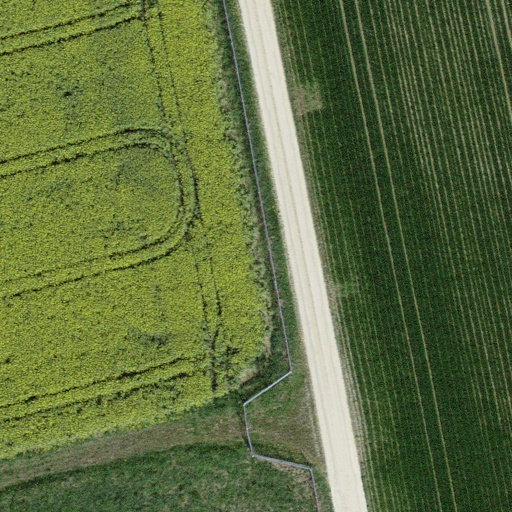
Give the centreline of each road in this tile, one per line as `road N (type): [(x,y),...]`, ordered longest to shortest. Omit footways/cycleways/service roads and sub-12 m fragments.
road 1 (track): [(346,511),(252,0)]
road 2 (track): [(329,418),(196,433),(0,484)]
